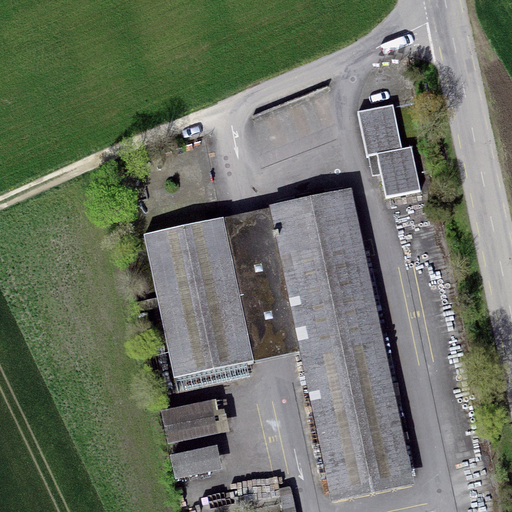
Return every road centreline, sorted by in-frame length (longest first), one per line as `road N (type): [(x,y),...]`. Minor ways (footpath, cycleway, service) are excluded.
road 1 (tertiary): [(443,0),(511,315)]
road 2 (track): [(230,117),(198,119),(0,203)]
